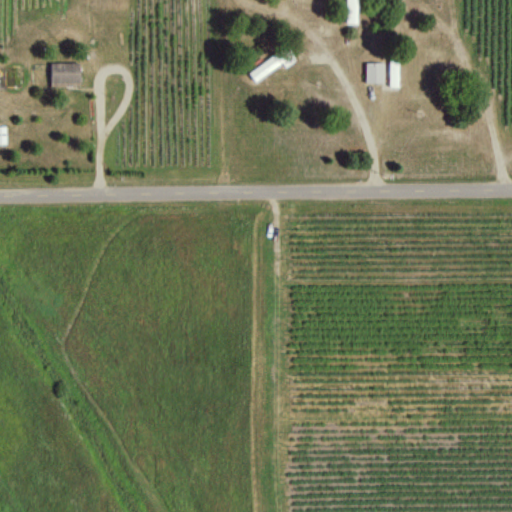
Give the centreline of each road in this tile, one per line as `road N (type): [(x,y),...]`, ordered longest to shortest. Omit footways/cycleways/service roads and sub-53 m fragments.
road 1 (residential): [(0,193),(511,187)]
road 2 (track): [(378,189),(362,102),(314,27),(287,3)]
road 3 (track): [(505,188),(476,69),(427,0)]
